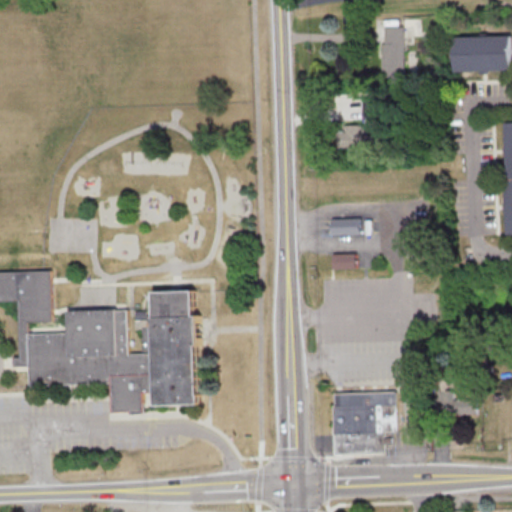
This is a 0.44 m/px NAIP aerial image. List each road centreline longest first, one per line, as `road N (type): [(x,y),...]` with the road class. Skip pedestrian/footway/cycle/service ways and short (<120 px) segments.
road 1 (tertiary): [(294,511),(278,0)]
road 2 (residential): [(292,480),(0,492)]
road 3 (residential): [(511,254),(485,256),(470,239),(470,117),(477,106),(511,104)]
road 4 (tertiary): [(419,477),(292,480)]
